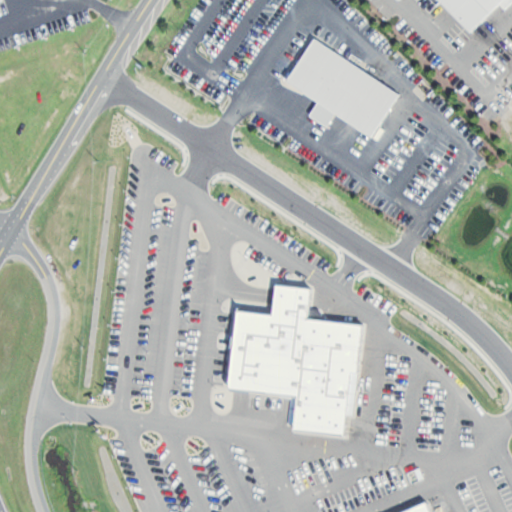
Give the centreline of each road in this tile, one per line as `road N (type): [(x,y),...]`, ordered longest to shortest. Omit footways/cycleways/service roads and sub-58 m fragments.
road 1 (tertiary): [(0,260),(160,0)]
road 2 (residential): [(16,236),(50,272),(60,330),(36,411),(35,489),(45,511)]
